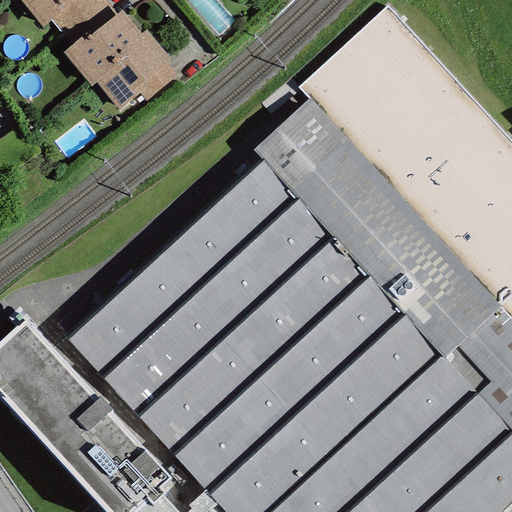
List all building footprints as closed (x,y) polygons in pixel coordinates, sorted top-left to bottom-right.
[(19,0),(41,28),(50,22),(71,6),(67,1),(68,0),(19,0)] [(116,15),(104,0),(68,0),(67,1),(71,6),(50,22),(70,47),(87,33),(89,36),(116,15)] [(511,147),(384,9),(297,90),(310,97),(511,319),(511,147)] [(116,15),(89,36),(87,33),(70,47),(63,53),(90,86),(96,82),(146,41),(140,34),(121,10),(116,15)] [(145,30),(140,34),(146,41),(96,82),(119,110),(140,94),(146,101),(177,76),(167,63),(170,60),(145,30)] [(500,511),(511,502),(511,319),(310,97),(253,148),(265,162),(66,340),(204,492),(222,511),(500,511)] [(26,323),(0,345),(0,393),(104,511),(222,511),(204,492),(187,506),(191,509),(187,511),(179,511),(164,496),(158,487),(171,480),(26,323)]
